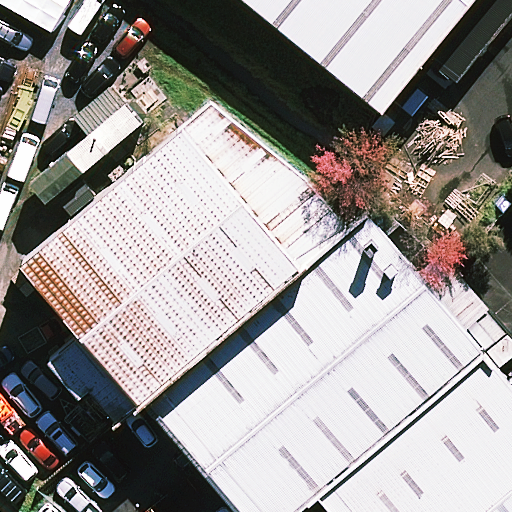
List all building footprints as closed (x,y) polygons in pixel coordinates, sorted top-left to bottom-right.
[(422,0),(274,0),(363,72),(422,0)] [(162,376),(366,198),(237,51),(8,251),(137,398),(162,376)] [(144,127),(127,105),(30,184),(47,205),(144,127)] [(366,198),(162,376),(277,506),(313,474),(481,328),(366,198)] [(511,511),(511,366),(481,328),(313,474),(346,511),(511,511)]
